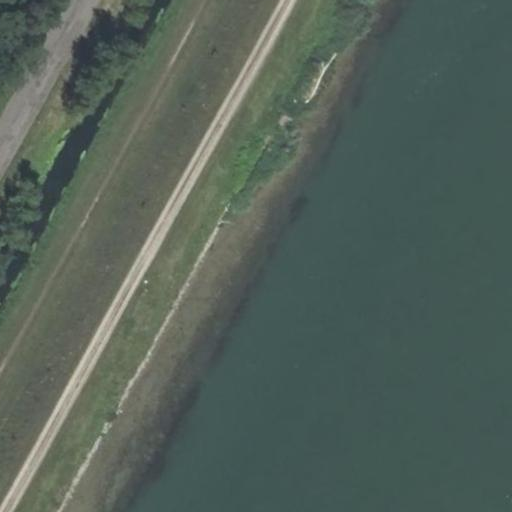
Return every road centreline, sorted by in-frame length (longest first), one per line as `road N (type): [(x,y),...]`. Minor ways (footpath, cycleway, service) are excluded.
road 1 (track): [(286,0),(4,511)]
road 2 (track): [(210,0),(0,391)]
